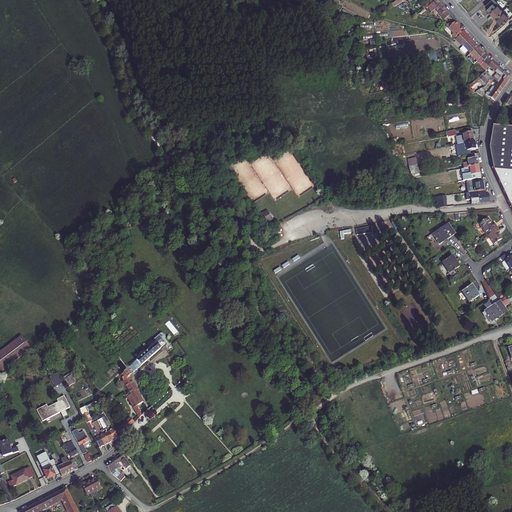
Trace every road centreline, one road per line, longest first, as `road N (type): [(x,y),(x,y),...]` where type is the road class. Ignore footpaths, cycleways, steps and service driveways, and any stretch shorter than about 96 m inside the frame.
road 1 (track): [(502,203),(313,229),(265,250),(252,243)]
road 2 (residential): [(511,223),(484,151),(488,121),(511,82)]
